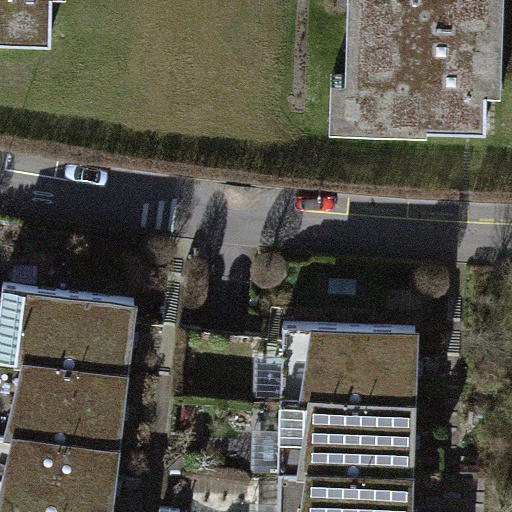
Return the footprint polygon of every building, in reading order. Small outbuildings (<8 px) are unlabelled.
[(0,0),(0,45),(4,45),(4,39),(60,41),(61,6),(76,6),(76,0),(0,0)] [(354,0),(352,89),(336,88),(334,137),(434,140),(434,134),(490,136),(491,101),(506,101),(509,0),(354,0)] [(143,287),(9,272),(0,347),(135,362),(143,287)] [(416,317),(281,314),(279,389),(414,393),(416,317)] [(135,362),(0,347),(0,349),(0,422),(126,437),(135,362)] [(414,393),(279,389),(277,464),(412,468),(414,393)] [(117,511),(126,437),(0,422),(0,498),(117,511)] [(410,511),(412,468),(277,464),(275,511),(410,511)]
